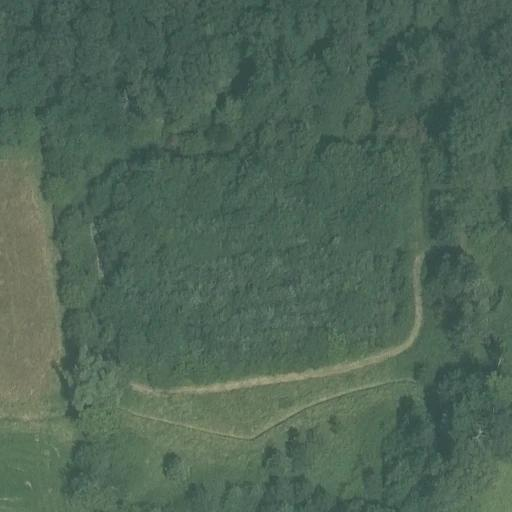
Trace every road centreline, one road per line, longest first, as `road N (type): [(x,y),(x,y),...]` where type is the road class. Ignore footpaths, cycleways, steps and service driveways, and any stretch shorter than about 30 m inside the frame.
road 1 (track): [(295,83),(110,130),(83,176),(67,232),(93,452),(185,489)]
road 2 (track): [(295,83),(511,36)]
